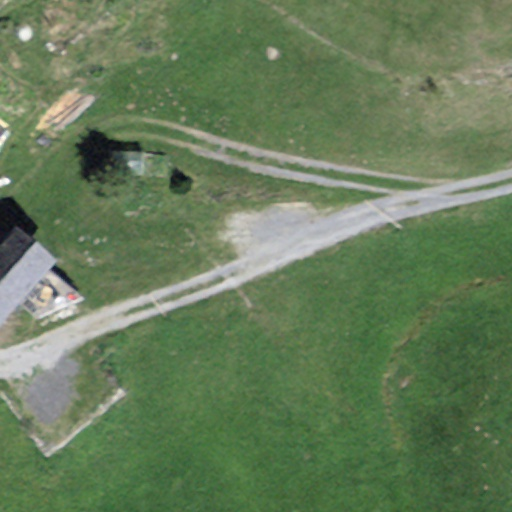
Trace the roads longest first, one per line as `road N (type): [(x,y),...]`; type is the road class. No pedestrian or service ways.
road 1 (track): [(0,359),(287,251)]
road 2 (unclassified): [(287,251),(358,219),(511,180)]
